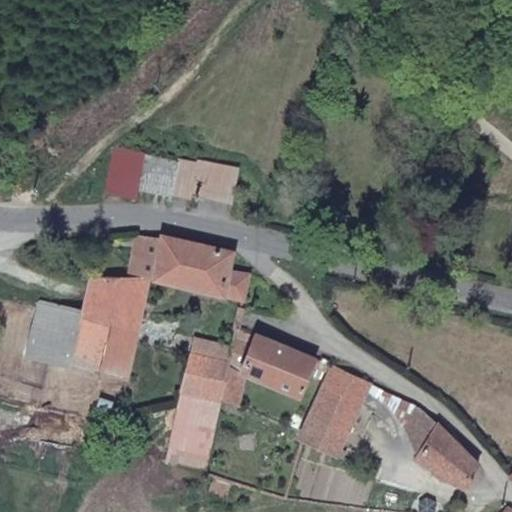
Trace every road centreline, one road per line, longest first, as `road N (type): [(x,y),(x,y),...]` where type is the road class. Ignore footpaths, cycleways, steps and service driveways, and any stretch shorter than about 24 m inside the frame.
road 1 (unclassified): [(255,241),(305,329),(448,414),(511,491)]
road 2 (track): [(35,219),(253,0)]
road 3 (tertiary): [(255,241),(511,305)]
road 4 (tertiary): [(35,219),(255,241)]
road 5 (unclassified): [(511,134),(342,0)]
